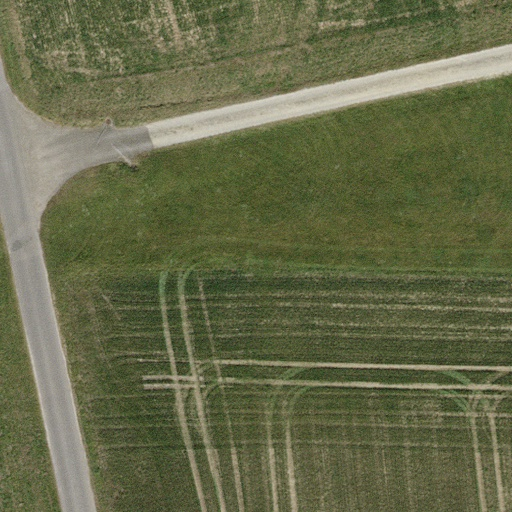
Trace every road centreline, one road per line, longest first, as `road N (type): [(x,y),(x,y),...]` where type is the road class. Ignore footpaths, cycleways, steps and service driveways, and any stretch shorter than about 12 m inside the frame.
road 1 (track): [(6,167),(511,62)]
road 2 (unclassified): [(81,511),(0,136)]
